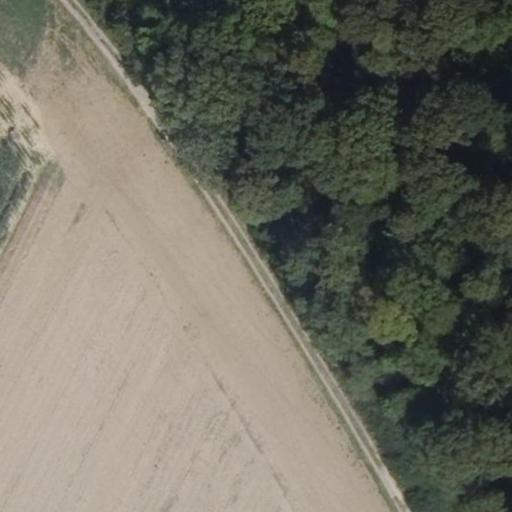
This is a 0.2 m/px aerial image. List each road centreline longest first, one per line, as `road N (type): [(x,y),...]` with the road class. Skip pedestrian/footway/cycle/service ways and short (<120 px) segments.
road 1 (track): [(405,511),(166,119),(70,0)]
road 2 (track): [(511,58),(412,89),(218,102),(166,119)]
